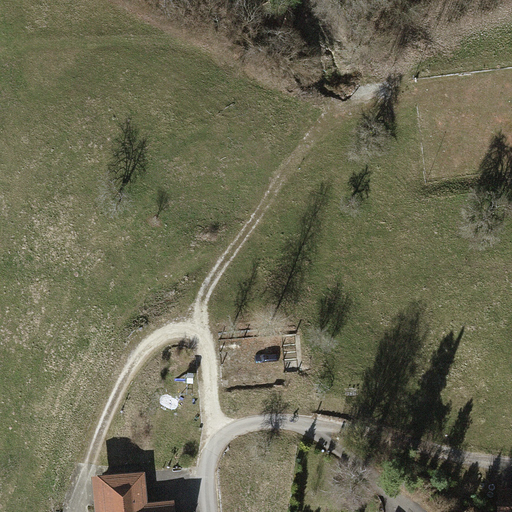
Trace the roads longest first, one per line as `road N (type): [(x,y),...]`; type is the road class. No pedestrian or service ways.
road 1 (track): [(228,438),(212,411),(203,295),(221,256),(336,108)]
road 2 (unclassified): [(209,511),(211,458),(247,428),(275,423),(362,433)]
road 3 (track): [(362,433),(511,465)]
